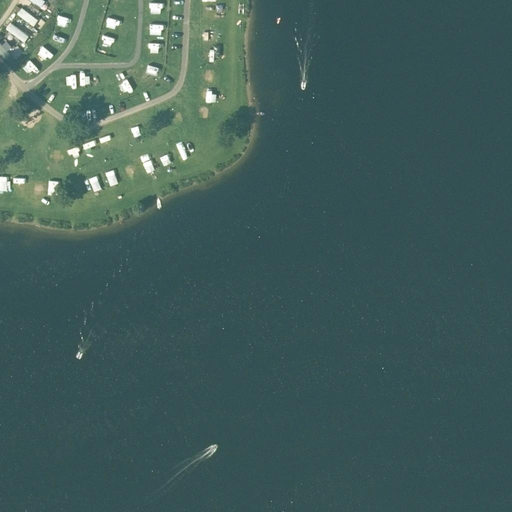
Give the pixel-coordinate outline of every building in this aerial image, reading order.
[(63,0),(62,7),(71,9),(73,0),(63,0)] [(110,0),(109,11),(120,13),(121,0),(110,0)] [(152,5),(152,14),(163,14),(162,4),(152,5)] [(202,4),(202,18),(213,18),(213,5),(202,4)] [(23,40),(27,33),(10,22),(6,28),(23,40)] [(0,41),(0,52),(5,58),(10,54),(0,41)] [(217,65),(217,45),(202,45),(201,64),(217,65)] [(145,75),(155,75),(156,64),(146,64),(145,75)] [(200,81),(212,81),(212,69),(200,68),(200,81)] [(130,69),(117,70),(117,86),(131,86),(130,69)] [(78,70),(78,82),(91,82),(91,70),(78,70)] [(54,92),(70,91),(70,72),(53,72),(54,92)] [(138,85),(126,86),(126,95),(139,94),(138,85)] [(207,116),(208,105),(198,104),(197,115),(207,116)] [(181,154),(192,149),(188,141),(177,145),(181,154)] [(144,168),(155,164),(152,154),(141,158),(144,168)] [(127,174),(138,170),(135,161),(124,165),(127,174)] [(111,186),(122,183),(117,166),(106,170),(111,186)] [(102,172),(88,176),(94,192),(107,188),(102,172)]
